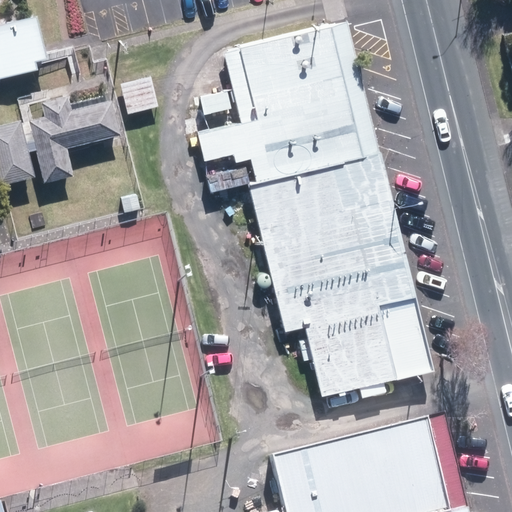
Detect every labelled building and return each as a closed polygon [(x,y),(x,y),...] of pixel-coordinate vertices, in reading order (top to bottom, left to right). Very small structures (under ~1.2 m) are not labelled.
[(0,17),(0,73),(36,64),(33,54),(45,51),(34,9),(0,17)] [(419,386),(334,28),(198,60),(266,341),(288,336),(306,413),(419,386)] [(153,73),(119,79),(125,112),(158,107),(153,73)] [(0,118),(0,177),(38,168),(40,177),(72,169),(65,142),(116,130),(107,94),(68,103),(65,91),(41,97),(43,108),(0,118)] [(434,511),(413,425),(262,461),(274,511),(434,511)]
